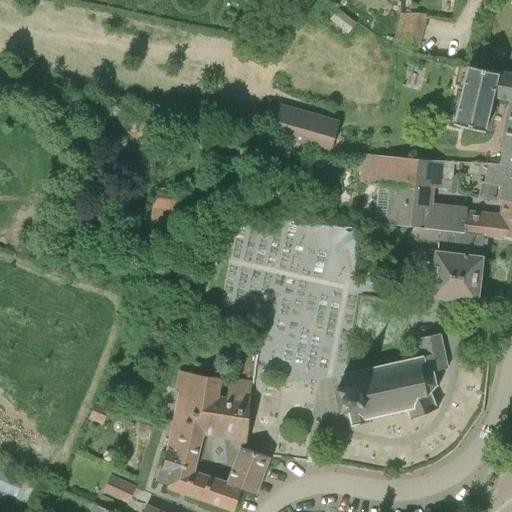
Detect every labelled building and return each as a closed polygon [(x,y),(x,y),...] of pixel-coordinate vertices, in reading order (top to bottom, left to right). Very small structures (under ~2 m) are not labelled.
[(356,24),(338,10),(330,20),(349,34),(356,24)] [(425,11),(403,11),(404,38),(426,38),(425,11)] [(485,133),(494,97),(507,100),(511,78),(468,67),(454,125),(485,133)] [(511,150),(511,106),(509,106),(501,149),(504,149),(511,150)] [(286,118),(280,140),(338,154),(344,131),(286,118)] [(239,154),(262,156),(264,138),(241,135),(239,154)] [(504,149),(501,162),(511,164),(511,150),(504,149)] [(358,183),(378,184),(376,200),(376,209),(376,212),(392,214),(391,225),(440,231),(440,230),(463,233),(465,214),(467,214),(468,208),(433,204),(434,189),(442,189),(444,162),(361,155),(358,183)] [(138,169),(153,173),(155,163),(141,159),(138,169)] [(511,164),(501,162),(501,165),(488,164),(484,183),(499,186),(497,198),(511,201),(511,164)] [(225,172),(213,181),(227,199),(228,200),(239,191),(231,180),(225,172)] [(511,217),(503,217),(498,216),(467,214),(465,214),(463,233),(483,235),(511,237),(511,217)] [(440,230),(440,231),(439,239),(437,238),(431,296),(476,302),(481,258),(483,235),(463,233),(440,230)] [(122,234),(119,252),(153,258),(156,240),(122,234)] [(447,369),(439,334),(418,338),(422,356),(428,369),(441,370),(447,369)] [(422,357),(415,359),(342,374),(345,387),(336,389),(341,412),(347,411),(352,425),(350,427),(351,428),(352,426),(368,422),(370,424),(371,422),(369,421),(369,419),(408,411),(411,421),(438,409),(430,392),(435,387),(438,388),(439,385),(436,385),(434,373),(436,371),(441,370),(428,369),(422,356),(422,357)] [(226,398),(220,396),(222,379),(183,372),(178,395),(181,396),(164,457),(163,457),(155,488),(184,493),(183,496),(235,510),(241,490),(256,496),(257,492),(259,493),(268,456),(253,453),(243,450),(228,485),(188,474),(201,433),(234,442),(233,447),(242,449),(252,382),(229,379),(226,398)] [(89,419),(103,425),(110,410),(95,403),(89,419)] [(0,493),(31,506),(40,485),(0,467),(0,493)] [(103,492),(128,504),(136,487),(111,476),(103,492)]
